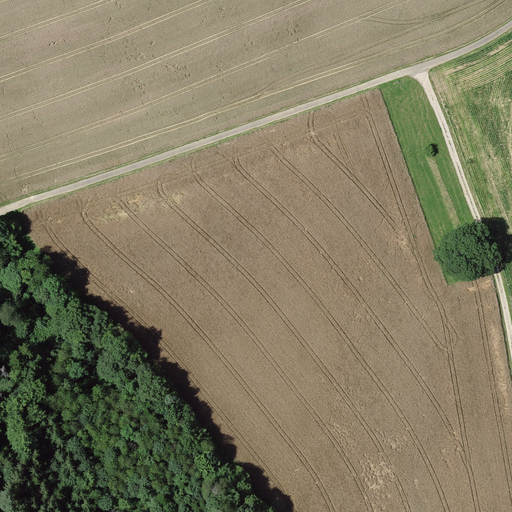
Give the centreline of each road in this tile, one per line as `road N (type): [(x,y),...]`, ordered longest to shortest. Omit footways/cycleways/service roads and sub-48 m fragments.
road 1 (track): [(0,212),(417,67),(511,22)]
road 2 (track): [(417,67),(483,234),(511,365)]
